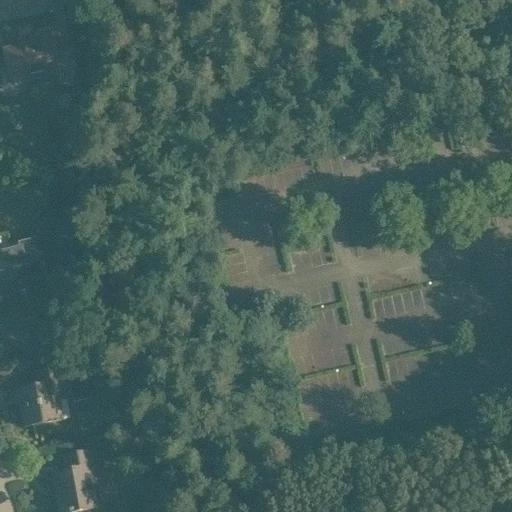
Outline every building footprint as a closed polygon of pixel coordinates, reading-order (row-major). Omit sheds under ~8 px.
[(7,81),(12,80),(13,84),(54,75),(59,84),(72,88),(74,79),(78,63),(75,50),(57,53),(55,40),(40,43),(41,47),(6,55),(10,70),(5,71),(7,81)] [(73,107),(74,101),(71,96),(64,94),(59,97),(58,104),(61,109),(67,111),(73,107)] [(59,232),(37,238),(41,253),(60,248),(59,232)] [(0,277),(4,295),(21,291),(29,289),(45,285),(34,244),(0,252),(0,277)] [(65,363),(68,383),(69,388),(65,389),(61,368),(37,373),(40,387),(14,391),(17,405),(20,404),(25,428),(63,421),(59,398),(66,397),(66,395),(70,394),(72,404),(91,400),(89,386),(77,360),(59,363),(60,364),(65,363)] [(90,453),(83,454),(64,457),(67,472),(53,475),(59,511),(84,511),(96,510),(91,483),(95,483),(90,453)]
